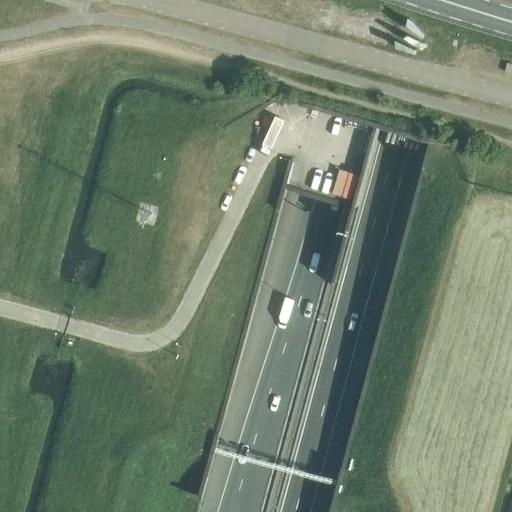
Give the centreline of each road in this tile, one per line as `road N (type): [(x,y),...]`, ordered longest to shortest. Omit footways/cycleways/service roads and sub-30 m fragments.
road 1 (motorway): [(384,0),(237,511)]
road 2 (motorway): [(295,511),(434,0)]
road 3 (unknown): [(511,143),(136,42),(86,39),(0,58)]
road 4 (unclassified): [(511,98),(148,0)]
